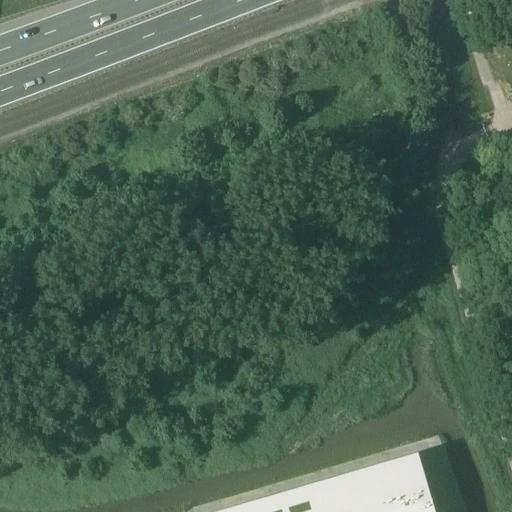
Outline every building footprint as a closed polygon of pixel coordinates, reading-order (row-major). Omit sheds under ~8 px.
[(419,462),(391,470),(403,511),(420,511),(432,509),(419,462)] [(403,511),(391,470),(364,478),(373,511),(403,511)] [(373,511),(364,478),(336,486),(343,511),(373,511)] [(343,511),(336,486),(308,494),(313,511),(343,511)] [(313,511),(308,494),(281,502),(283,511),(313,511)] [(283,511),(281,502),(253,510),(253,511),(283,511)]
